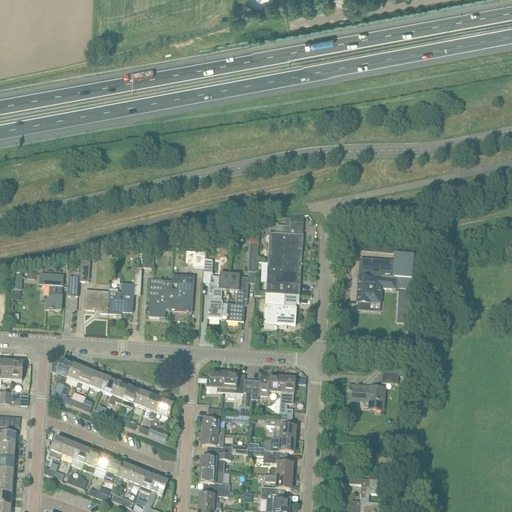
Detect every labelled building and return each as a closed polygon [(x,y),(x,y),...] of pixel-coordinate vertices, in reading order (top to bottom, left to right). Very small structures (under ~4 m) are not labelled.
[(268,264),(299,265),(300,245),(303,245),(303,236),(290,235),(291,227),(281,227),(277,227),(276,228),(279,228),(278,235),(270,234),(269,243),(274,244),(273,254),(271,254),(270,264),(268,263),(268,264)] [(164,245),(163,252),(172,253),(172,244),(164,243),(164,245)] [(250,246),(249,273),(256,273),(258,247),(252,246),(250,246)] [(193,268),(204,268),(205,254),(186,253),(186,264),(193,265),(193,268)] [(143,254),(143,255),(142,269),(153,269),(154,255),(143,254)] [(204,268),(203,284),(210,285),(209,295),(212,296),(211,302),(209,301),(208,309),(208,319),(221,320),(221,318),(227,318),(226,322),(227,323),(228,305),(222,305),(222,302),(221,302),(222,292),(229,293),(230,276),(220,275),(220,278),(211,277),(212,261),(207,261),(207,254),(205,254),(204,268)] [(357,294),(356,304),(358,304),(358,309),(379,310),(381,290),(381,288),(396,289),(396,291),(399,291),(411,292),(414,255),(400,254),(396,254),(395,262),(371,260),(369,279),(358,278),(358,288),(357,294)] [(89,283),(90,262),(80,261),(79,282),(89,283)] [(299,265),(268,264),(266,284),(265,295),(265,298),(284,299),(284,296),(299,297),(300,286),(298,286),(299,265)] [(110,289),(109,294),(108,315),(116,316),(116,313),(132,314),(133,304),(133,295),(140,296),(142,269),(134,268),(133,286),(121,285),(121,295),(117,295),(117,290),(110,289)] [(27,272),(27,281),(35,281),(36,273),(27,272)] [(14,276),(13,290),(21,291),(22,277),(14,276)] [(61,312),(62,302),(62,297),(61,297),(62,288),(63,277),(40,276),(40,287),(49,288),(48,303),(46,302),(45,311),(61,312)] [(172,291),(170,310),(176,311),(176,313),(192,314),(193,286),(194,277),(172,276),(172,282),(172,285),(177,285),(177,291),(172,291)] [(230,276),(229,293),(237,293),(236,306),(228,305),(227,323),(243,324),(244,314),(245,307),(247,307),(248,279),(239,279),(239,276),(230,276)] [(69,277),(68,298),(78,298),(79,278),(69,277)] [(148,314),(148,316),(149,316),(149,318),(164,319),(165,312),(165,310),(170,310),(172,291),(162,290),(162,282),(151,281),(150,291),(149,314),(148,314)] [(109,289),(109,293),(85,292),(85,293),(85,301),(84,311),(100,312),(100,315),(108,315),(109,294),(110,289),(109,289)] [(284,299),(265,298),(265,307),(265,306),(263,325),(264,325),(264,324),(295,326),(295,327),(296,309),(294,308),(294,304),(299,305),(299,297),(284,296),(284,299)] [(66,379),(67,379),(73,365),(61,361),(61,363),(54,360),(52,363),(51,373),(62,377),(59,385),(63,387),(66,379)] [(1,381),(11,382),(13,363),(3,362),(1,381)] [(23,364),(13,363),(11,382),(22,383),(23,364)] [(84,370),(73,365),(67,379),(78,384),(84,370)] [(84,370),(78,384),(76,389),(81,390),(82,385),(89,388),(95,374),(84,370)] [(397,385),(398,375),(382,373),(382,384),(397,385)] [(89,388),(101,393),(107,378),(95,374),(89,388)] [(206,389),(218,390),(217,393),(222,394),(223,390),(224,376),(211,375),(211,381),(207,380),(206,389)] [(244,383),(244,377),(224,376),(223,390),(222,394),(243,395),(243,392),(246,392),(246,398),(252,398),(252,394),(252,393),(253,384),(244,383)] [(107,378),(101,393),(112,397),(117,383),(107,378)] [(252,398),(251,401),(257,402),(257,396),(260,396),(259,397),(269,397),(269,393),(280,394),(281,380),(261,378),(260,385),(257,384),(253,384),(252,393),(252,394),(252,398)] [(279,415),(278,421),(292,422),(293,411),(287,411),(287,409),(287,405),(288,395),(293,395),(294,395),(295,381),(281,380),(280,394),(281,394),(279,408),(279,415)] [(121,406),(122,406),(129,387),(117,383),(112,397),(109,405),(113,406),(114,403),(122,405),(121,406)] [(140,392),(129,387),(122,406),(132,410),(134,406),(140,392)] [(360,390),(360,388),(350,387),(349,402),(369,403),(369,411),(383,412),(384,390),(370,389),(370,391),(360,390)] [(134,406),(146,411),(151,396),(140,392),(134,406)] [(10,396),(10,395),(0,394),(0,406),(10,407),(10,396)] [(70,406),(72,400),(61,395),(58,402),(70,406)] [(10,396),(10,407),(20,407),(21,397),(10,396)] [(162,401),(151,396),(146,411),(157,415),(162,401)] [(70,406),(81,410),(83,404),(74,401),(72,400),(70,406)] [(162,401),(157,415),(150,431),(148,437),(164,444),(168,434),(164,433),(166,428),(160,425),(161,423),(159,422),(160,420),(166,423),(174,405),(162,401)] [(83,404),(81,410),(90,414),(92,408),(83,404)] [(250,419),(250,409),(238,409),(238,418),(250,419)] [(102,422),(104,416),(96,413),(93,419),(102,422)] [(113,420),(104,416),(102,422),(111,426),(113,420)] [(220,417),(220,423),(204,422),(203,435),(224,436),(224,429),(224,424),(233,425),(233,426),(236,426),(236,424),(249,426),(250,420),(250,419),(238,418),(220,417)] [(117,425),(125,428),(128,422),(119,419),(117,425)] [(273,440),(294,441),(295,428),(291,428),(291,422),(278,421),(270,420),(267,420),(267,421),(262,420),(261,427),(266,427),(274,427),(273,440)] [(136,426),(128,422),(125,428),(134,432),(136,426)] [(16,429),(14,429),(8,429),(3,428),(0,428),(0,446),(15,447),(16,434),(16,429)] [(148,437),(150,431),(141,428),(139,434),(148,437)] [(203,435),(202,448),(207,448),(212,448),(216,449),(218,449),(218,454),(231,455),(247,456),(248,451),(248,449),(245,449),(223,447),(223,445),(224,436),(203,435)] [(62,457),(68,443),(56,438),(49,457),(60,461),(62,457)] [(294,441),(273,440),(271,440),(270,452),(260,451),(259,458),(263,458),(276,459),(287,459),(287,454),(294,454),(294,441)] [(62,457),(73,461),(79,447),(68,443),(62,457)] [(15,447),(0,446),(0,458),(14,459),(15,447)] [(79,447),(73,461),(72,466),(82,470),(82,471),(90,452),(79,447)] [(96,470),(101,456),(102,454),(95,451),(94,453),(90,452),(82,471),(87,473),(89,467),(95,470),(96,470)] [(202,459),(201,472),(223,473),(224,467),(224,461),(231,462),(231,455),(218,454),(218,460),(216,460),(212,460),(206,459),(202,459)] [(96,470),(107,475),(112,460),(101,456),(96,470)] [(0,469),(13,471),(14,459),(0,458),(0,469)] [(118,479),(123,465),(112,460),(107,475),(104,481),(115,486),(118,479)] [(265,470),(265,476),(291,478),(292,465),(287,465),(282,465),(277,464),(277,471),(265,470)] [(135,469),(123,465),(118,479),(129,483),(129,484),(135,469)] [(44,475),(53,479),(56,473),(44,468),(44,475)] [(13,471),(0,469),(0,481),(13,483),(13,471)] [(146,474),(135,469),(129,484),(129,483),(127,488),(132,490),(133,487),(139,490),(140,488),(146,474)] [(230,486),(223,486),(223,473),(201,472),(200,485),(217,486),(216,492),(229,492),(230,486)] [(56,473),(53,479),(62,482),(64,476),(56,473)] [(157,478),(146,474),(140,488),(151,492),(157,478)] [(67,484),(75,488),(78,482),(71,479),(72,476),(70,476),(69,478),(67,484)] [(290,491),(291,478),(265,476),(264,483),(276,483),(275,490),(262,489),(261,495),(283,496),(283,491),(290,491)] [(78,482),(75,488),(84,491),(86,485),(87,483),(83,481),(84,479),(80,477),(78,482)] [(157,478),(151,492),(147,504),(152,505),(156,494),(163,497),(168,483),(157,478)] [(381,482),(354,480),(344,479),(343,485),(361,486),(360,503),(342,502),(342,503),(343,503),(343,511),(342,511),(341,511),(381,511),(382,505),(369,504),(369,495),(380,496),(381,482)] [(0,493),(12,494),(13,483),(0,481),(0,493)] [(99,493),(96,499),(105,503),(108,497),(107,497),(110,491),(101,488),(99,493)] [(88,496),(96,499),(99,493),(90,490),(88,496)] [(199,508),(220,510),(221,504),(217,504),(218,498),(229,499),(229,497),(233,497),(233,493),(229,492),(216,492),(214,491),(213,497),(199,496),(199,508)] [(0,505),(11,507),(12,494),(0,493),(0,505)] [(266,501),(265,511),(288,511),(289,502),(282,502),(283,496),(261,495),(261,501),(266,501)] [(111,502),(120,506),(123,500),(114,496),(111,502)] [(131,503),(123,500),(120,506),(129,509),(131,503)] [(136,511),(143,511),(145,509),(144,508),(146,503),(140,501),(138,506),(136,505),(134,511),(136,511)]
